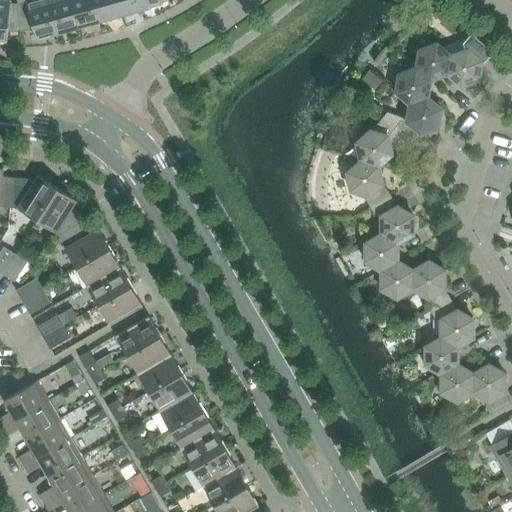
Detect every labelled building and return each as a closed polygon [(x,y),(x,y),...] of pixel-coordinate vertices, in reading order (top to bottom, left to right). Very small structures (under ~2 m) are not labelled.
[(58,34),(48,0),(27,0),(25,1),(17,2),(20,31),(33,30),(35,40),(58,34)] [(70,0),(48,0),(58,34),(78,28),(70,0)] [(92,0),(70,0),(78,28),(99,22),(92,0)] [(120,16),(115,0),(92,0),(99,22),(120,16)] [(137,0),(115,0),(120,16),(141,10),(137,0)] [(137,0),(141,10),(163,4),(161,0),(137,0)] [(0,1),(0,41),(7,42),(7,32),(20,31),(17,2),(10,2),(0,1)] [(467,49),(450,55),(447,74),(461,86),(479,80),(482,61),(490,52),(471,36),(465,44),(467,49)] [(419,50),(416,68),(430,81),(430,80),(447,74),(450,55),(436,43),(419,50)] [(395,92),(409,104),(427,98),(430,81),(416,68),(398,74),(395,92)] [(427,98),(409,104),(406,122),(400,121),(395,129),(413,143),(420,134),(438,128),(441,109),(427,98)] [(413,143),(395,129),(388,136),(370,130),(356,143),(360,161),(378,166),(392,154),(390,147),(394,143),(405,153),(413,143)] [(362,195),(370,208),(391,196),(382,184),(378,166),(360,161),(346,173),(350,191),(362,195)] [(0,206),(13,208),(15,178),(2,177),(3,168),(0,168),(0,206)] [(15,178),(13,208),(17,208),(37,221),(57,188),(38,176),(33,183),(27,179),(15,178)] [(57,188),(37,221),(56,233),(58,237),(84,222),(78,211),(72,207),(76,200),(57,188)] [(380,216),(381,234),(397,244),(413,234),(413,216),(397,206),(391,196),(370,208),(375,216),(380,216)] [(58,237),(76,268),(109,249),(98,229),(91,233),(84,222),(58,237)] [(365,262),(381,271),(397,261),(397,244),(381,234),(365,243),(365,262)] [(0,252),(0,273),(3,275),(15,254),(4,247),(0,252)] [(76,268),(87,287),(120,267),(109,249),(76,268)] [(3,275),(14,282),(27,262),(15,254),(3,275)] [(397,298),(412,289),(413,270),(397,261),(381,271),(381,289),(397,298)] [(425,303),(430,311),(451,299),(445,289),(445,270),(428,261),(413,270),(412,289),(428,298),(425,303)] [(120,267),(87,287),(98,305),(131,286),(120,267)] [(15,290),(22,302),(43,291),(36,278),(15,290)] [(131,286),(98,305),(109,325),(142,306),(131,286)] [(43,291),(22,302),(29,315),(50,303),(43,291)] [(440,319),(440,337),(457,347),(473,338),(473,319),(457,310),(451,299),(430,311),(435,319),(440,319)] [(36,325),(43,337),(63,325),(56,313),(36,325)] [(115,336),(127,355),(160,336),(149,316),(115,336)] [(63,325),(43,337),(50,350),(70,337),(63,325)] [(127,355),(138,374),(171,355),(160,336),(127,355)] [(425,365),(441,374),(457,365),(457,347),(440,337),(425,346),(425,365)] [(138,374),(148,393),(182,373),(171,355),(138,374)] [(86,369),(90,377),(101,371),(96,363),(86,369)] [(473,374),(473,393),(488,402),(485,407),(490,415),(511,403),(505,393),(505,374),(488,364),(473,374)] [(457,402),(473,393),(473,374),(457,365),(441,374),(441,393),(457,402)] [(101,371),(90,377),(95,384),(105,378),(101,371)] [(148,393),(159,411),(192,392),(182,373),(148,393)] [(0,417),(0,425),(1,428),(48,401),(37,381),(4,400),(10,412),(0,417)] [(159,411),(170,430),(203,411),(192,392),(159,411)] [(107,406),(112,414),(122,408),(118,400),(107,406)] [(20,428),(26,439),(59,419),(48,401),(1,428),(6,436),(20,428)] [(122,408),(112,414),(116,422),(127,416),(122,408)] [(170,430),(181,449),(214,430),(203,411),(170,430)] [(18,456),(23,466),(70,438),(59,419),(26,439),(32,448),(18,456)] [(181,449),(192,468),(225,449),(214,430),(181,449)] [(511,432),(489,446),(506,476),(511,472),(511,432)] [(42,466),(48,476),(81,457),(70,438),(23,466),(28,474),(42,466)] [(129,444),(134,451),(144,445),(139,438),(129,444)] [(144,445),(134,451),(138,459),(148,453),(144,445)] [(192,468),(203,487),(236,467),(225,449),(192,468)] [(40,494),(45,503),(92,475),(81,457),(48,476),(54,486),(40,494)] [(203,487),(214,505),(247,486),(236,467),(203,487)] [(63,503),(68,511),(72,511),(103,495),(92,475),(45,503),(49,511),(63,503)] [(151,482),(156,489),(166,483),(161,476),(151,482)] [(166,483),(156,489),(160,497),(170,491),(166,483)] [(247,486),(214,505),(217,511),(247,511),(258,506),(247,486)] [(112,511),(103,495),(72,511),(112,511)]
